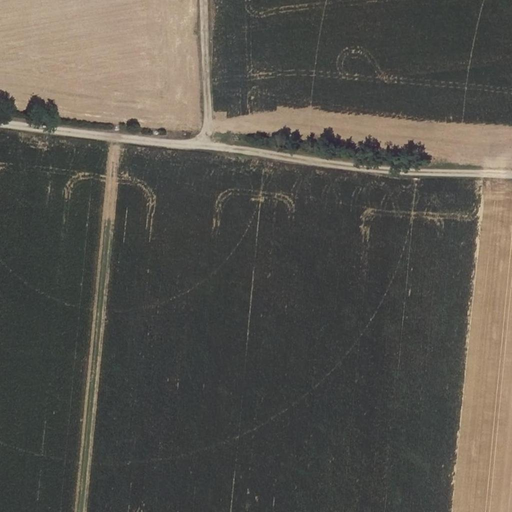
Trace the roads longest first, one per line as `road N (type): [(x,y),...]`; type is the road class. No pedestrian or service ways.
road 1 (track): [(511,178),(0,126)]
road 2 (track): [(202,0),(208,151)]
